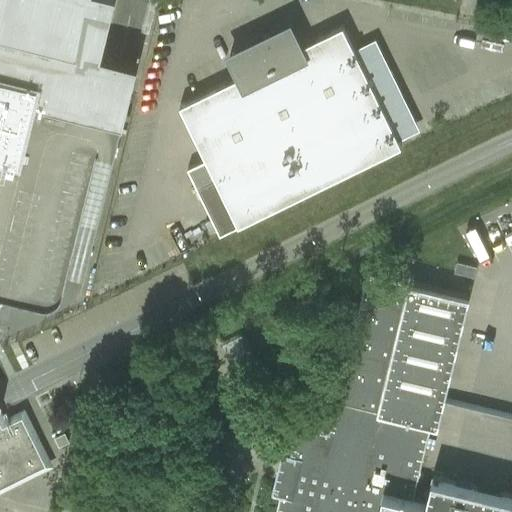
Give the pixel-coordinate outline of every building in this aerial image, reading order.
[(0,0),(0,295),(42,305),(44,306),(47,306),(50,305),(52,305),(55,303),(56,302),(58,300),(60,299),(61,298),(61,297),(63,294),(63,292),(66,282),(98,151),(114,155),(141,48),(139,48),(136,61),(102,52),(114,0),(0,0)] [(401,145),(354,48),(343,25),(300,46),(289,24),(230,53),(241,75),(180,104),(206,158),(188,167),(220,234),(238,224),(401,145)] [(455,272),(474,277),(477,267),(457,262),(455,272)] [(280,494),(276,511),(511,511),(511,494),(432,475),(426,501),(413,497),(431,424),(438,426),(470,296),(399,279),(368,271),(367,272),(369,273),(331,431),(298,423),(289,460),(293,461),(291,468),(287,467),(278,477),(277,480),(276,481),(287,484),(285,495),(280,494)] [(0,486),(47,463),(23,414),(0,425),(0,486)] [(64,432),(54,437),(59,446),(68,441),(64,432)]
